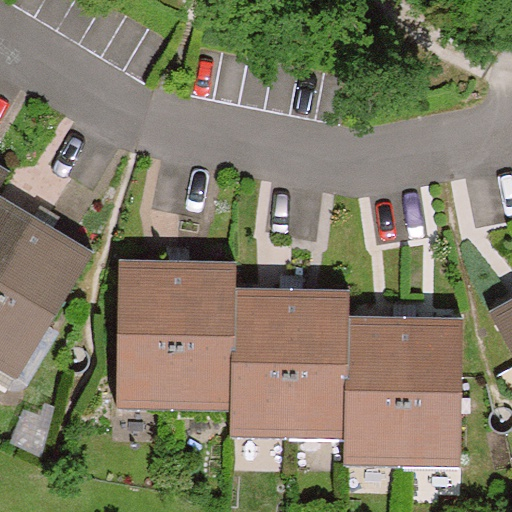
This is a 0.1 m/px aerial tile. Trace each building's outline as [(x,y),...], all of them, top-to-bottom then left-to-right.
[(0,200),(0,295),(42,225),(0,200)] [(42,225),(0,295),(0,369),(14,378),(89,253),(42,225)] [(177,262),(176,410),(230,409),(236,293),(236,261),(177,262)] [(176,410),(177,262),(120,262),(121,410),(176,410)] [(291,293),(289,440),(346,440),(349,321),(349,292),(291,293)] [(236,293),(230,409),(231,441),(289,440),(291,293),(236,293)] [(511,295),(485,310),(511,359),(511,295)] [(402,463),(404,320),(349,321),(346,440),(346,464),(402,463)] [(404,320),(402,463),(461,463),(460,320),(404,320)]
